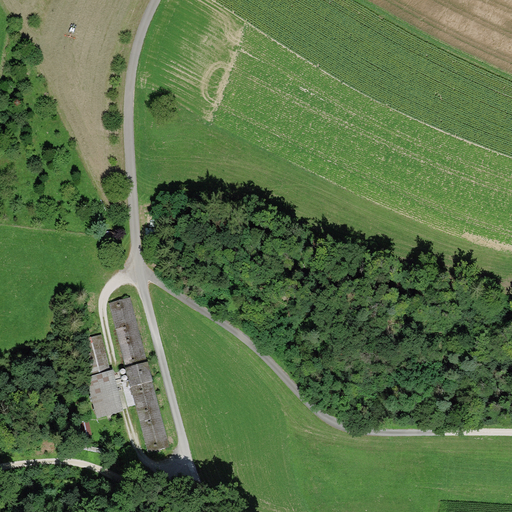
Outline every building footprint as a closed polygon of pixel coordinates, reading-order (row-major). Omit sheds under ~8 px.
[(129,298),(111,303),(127,366),(146,362),(129,298)] [(82,342),(93,376),(111,371),(101,336),(82,342)] [(149,374),(146,362),(127,366),(132,385),(151,380),(149,374)] [(93,376),(86,378),(98,418),(124,411),(113,370),(111,371),(93,376)] [(151,380),(132,385),(136,402),(149,451),(168,447),(151,380)] [(126,405),(136,402),(132,385),(122,387),(126,405)]
